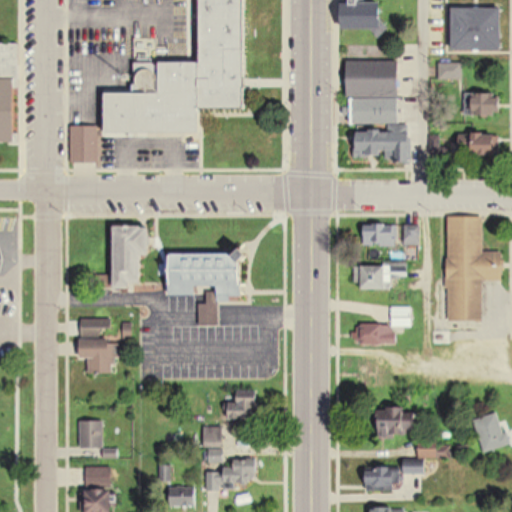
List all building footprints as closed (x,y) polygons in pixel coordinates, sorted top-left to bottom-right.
[(248,108),(248,0),(204,0),(204,62),(164,62),(164,92),(107,92),(107,132),(203,132),(203,108),(248,108)] [(343,29),(388,29),(388,5),(343,5),(343,29)] [(505,7),(454,7),(454,50),(505,51),(505,7)] [(402,123),(402,78),(352,78),(352,123),(402,123)] [(495,93),(477,93),(477,116),(505,116),(505,104),(495,104),(495,93)] [(97,162),(97,126),(71,126),(71,162),(97,162)] [(410,158),(410,139),(396,139),(396,129),(359,130),(359,159),(410,158)] [(502,155),(502,142),(461,142),(461,155),(502,155)] [(485,321),(485,281),(505,281),(505,251),(486,251),(486,216),(450,216),(450,321),(485,321)] [(397,223),(364,223),(364,245),(397,245),(397,223)] [(118,225),(118,288),(134,288),(134,282),(145,282),(145,254),(153,254),(153,225),(118,225)] [(421,245),(421,226),(405,226),(405,245),(421,245)] [(174,294),(199,295),(200,287),(209,287),(208,304),(201,304),(200,325),(219,325),(221,298),(245,299),(247,259),(191,256),(191,267),(175,267),(174,294)] [(409,275),(409,265),(363,264),(363,288),(394,289),(395,275),(409,275)] [(400,344),(400,328),(414,327),(413,307),(392,307),(392,325),(360,326),(361,345),(400,344)] [(90,374),(115,373),(114,359),(122,359),(122,339),(82,340),(82,359),(89,358),(90,374)] [(366,389),(385,389),(385,364),(366,364),(366,389)] [(260,420),(260,395),(238,394),(238,409),(232,409),(232,420),(260,420)] [(409,409),(381,410),(381,438),(411,437),(411,431),(422,431),(421,419),(410,420),(409,409)] [(484,452),(510,446),(502,413),(476,419),(484,452)] [(80,449),(104,449),(104,421),(80,421),(80,449)] [(237,490),(237,482),(259,482),(259,467),(206,467),(207,490),(237,490)] [(367,490),(405,490),(405,472),(415,472),(415,471),(409,471),(409,467),(367,467),(367,490)] [(83,511),(114,511),(115,476),(84,476),(83,511)]
